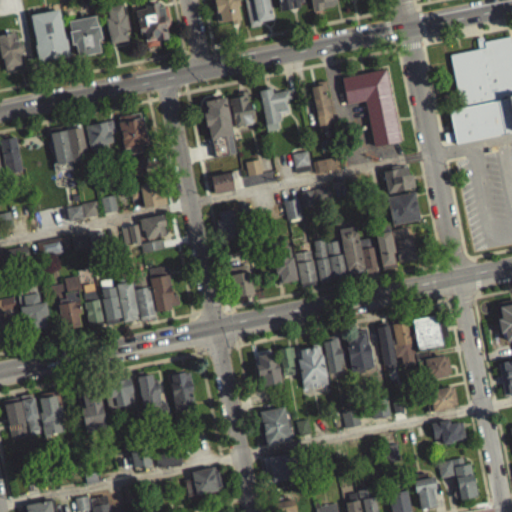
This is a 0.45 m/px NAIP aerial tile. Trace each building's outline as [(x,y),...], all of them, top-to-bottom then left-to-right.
[(136,7),(140,31),(144,30),(147,45),(160,42),(159,37),(169,35),(167,24),(170,19),(169,13),(165,10),(164,3),(160,4),(159,0),(152,0),(145,1),(145,5),(136,7)] [(214,0),(218,21),(232,19),(233,22),(239,22),(237,4),(239,4),(238,0),(214,0)] [(244,0),(250,26),(260,24),(259,20),(272,17),(268,0),(244,0)] [(297,0),(299,4),(281,9),(278,0),(297,0)] [(314,10),(311,0),(326,0),(321,1),(322,8),(314,10)] [(107,4),(109,14),(106,15),(111,40),(129,37),(127,26),(130,26),(127,10),(124,11),(122,1),(107,4)] [(31,12),(37,41),(35,42),(39,59),(70,53),(67,35),(65,36),(59,6),(31,12)] [(69,18),(71,28),(70,28),(73,41),(76,40),(79,53),(101,48),(98,36),(102,35),(99,22),(98,22),(96,12),(69,18)] [(22,50),(23,46),(22,41),(19,38),(17,39),(15,29),(0,32),(0,48),(1,54),(3,54),(5,64),(6,64),(7,68),(13,67),(12,66),(20,64),(19,61),(22,60),(20,50),(22,50)] [(511,136),(452,149),(451,146),(443,148),(441,139),(450,137),(445,116),(455,114),(451,92),(453,92),(446,60),(475,54),(473,43),(480,42),(481,47),(506,42),(511,66),(511,136)] [(341,76),(346,102),(364,99),(373,143),(399,139),(385,67),(341,76)] [(310,85),(317,84),(316,81),(325,79),(328,88),(325,89),(334,121),(329,122),(330,125),(322,127),(322,124),(319,124),(310,85)] [(258,89),(265,123),(267,122),(268,130),(278,127),(276,120),(280,120),(278,110),(288,108),(285,98),(291,97),(288,86),(277,89),(278,90),(272,91),(271,86),(258,89)] [(237,91),(237,95),(228,97),(229,101),(228,101),(229,106),(230,106),(232,112),(234,115),(235,124),(252,121),(251,116),(252,115),(253,115),(250,100),(248,99),(246,90),(237,91)] [(204,100),(207,111),(202,112),(206,124),(207,124),(210,136),(231,133),(224,96),(204,100)] [(117,121),(123,148),(130,146),(131,152),(143,150),(141,144),(148,143),(142,116),(141,116),(140,111),(121,115),(121,120),(117,121)] [(85,121),(85,124),(84,124),(89,147),(92,147),(93,154),(109,151),(107,142),(112,141),(110,132),(115,131),(113,119),(106,121),(106,120),(92,123),(91,120),(85,121)] [(49,127),(56,162),(72,159),(79,160),(84,158),(82,148),(86,147),(81,125),(66,128),(65,124),(49,127)] [(0,135),(0,145),(6,172),(21,168),(16,135),(7,137),(7,134),(0,135)] [(292,153),(296,171),(311,168),(307,149),(292,153)] [(206,161),(210,175),(236,169),(235,167),(240,165),(236,151),(223,154),(223,158),(206,161)] [(312,160),(314,171),(339,166),(336,155),(312,160)] [(244,160),(248,174),(262,171),(259,158),(244,160)] [(293,179),(309,176),(305,158),(290,161),(293,179)] [(383,170),(385,180),(380,181),(382,191),(409,187),(409,186),(415,185),(412,172),(407,172),(406,163),(390,166),(390,168),(383,170)] [(144,180),(140,164),(126,167),(130,183),(144,180)] [(310,168),(312,180),(337,175),(335,164),(310,168)] [(260,181),(258,167),(244,168),(245,182),(260,181)] [(210,175),(214,191),(233,187),(230,171),(210,175)] [(208,183),(211,200),(232,196),(228,179),(208,183)] [(138,183),(138,185),(128,187),(131,197),(141,195),(143,206),(165,202),(163,191),(156,193),(153,180),(138,183)] [(330,198),(327,185),(314,188),(317,201),(330,198)] [(299,191),(302,207),(316,204),(313,188),(299,191)] [(413,189),(419,217),(392,223),(386,195),(413,189)] [(100,196),(104,211),(118,208),(115,193),(100,196)] [(283,199),(287,218),(302,216),(298,196),(283,199)] [(81,201),(84,215),(99,212),(96,198),(81,201)] [(98,204),(102,220),(115,217),(112,201),(98,204)] [(239,202),(241,212),(248,211),(247,201),(239,202)] [(66,206),(68,219),(83,217),(81,203),(66,206)] [(300,225),(297,206),(282,207),(284,227),(300,225)] [(96,221),(94,208),(80,210),(82,223),(96,221)] [(216,218),(217,229),(224,228),(226,237),(236,235),(231,208),(218,210),(219,218),(216,218)] [(0,211),(10,209),(13,223),(0,226),(0,211)] [(81,226),(79,212),(65,214),(66,227),(81,226)] [(138,217),(140,229),(143,228),(145,237),(165,233),(163,224),(165,223),(163,212),(138,217)] [(0,219),(0,225),(1,234),(10,232),(8,218),(0,219)] [(338,228),(347,270),(364,266),(355,224),(338,228)] [(388,224),(397,258),(395,258),(396,264),(382,268),(373,228),(388,224)] [(391,228),(399,260),(416,256),(411,236),(409,236),(406,225),(391,228)] [(71,235),(73,249),(89,246),(86,232),(71,235)] [(36,240),(39,256),(64,251),(63,250),(70,249),(67,235),(61,236),(60,235),(36,240)] [(123,239),(127,256),(140,253),(137,236),(123,239)] [(359,238),(365,267),(366,267),(367,271),(372,269),(373,272),(377,271),(376,265),(376,260),(371,236),(359,238)] [(140,242),(142,251),(163,246),(162,237),(140,242)] [(313,239),(315,250),(313,251),(318,278),(331,275),(323,237),(313,239)] [(325,241),(332,276),(347,272),(340,238),(325,241)] [(69,244),(72,258),(85,255),(82,241),(69,244)] [(26,244),(4,248),(8,262),(29,258),(26,244)] [(297,278),(281,281),(278,271),(275,271),(270,249),(289,244),(297,278)] [(60,260),(58,245),(34,248),(36,263),(60,260)] [(140,259),(162,255),(160,246),(138,250),(140,259)] [(310,249),(311,259),(313,259),(317,281),(300,286),(295,262),(297,262),(295,252),(310,249)] [(27,269),(25,253),(4,256),(6,272),(27,269)] [(229,266),(235,294),(244,292),(245,295),(252,293),(252,291),(253,291),(252,287),(249,274),(251,274),(249,267),(246,263),(229,266)] [(156,309),(149,276),(159,274),(159,265),(167,265),(167,273),(171,292),(177,291),(179,302),(170,304),(169,307),(156,309)] [(50,285),(58,295),(59,302),(57,302),(63,328),(80,324),(77,312),(81,311),(78,298),(79,288),(81,288),(78,274),(63,277),(64,282),(50,285)] [(252,300),(246,277),(228,282),(233,304),(252,300)] [(106,323),(121,319),(114,285),(101,288),(102,296),(101,297),(106,323)] [(123,320),(138,317),(131,286),(116,289),(123,320)] [(141,319),(155,316),(154,312),(155,312),(149,286),(134,289),(139,315),(140,315),(141,319)] [(82,291),(84,301),(83,301),(88,322),(89,322),(90,325),(103,323),(97,293),(96,293),(95,289),(82,291)] [(38,291),(23,294),(25,304),(19,305),(22,319),(26,318),(28,329),(46,325),(43,315),(48,314),(45,300),(40,301),(38,291)] [(0,297),(0,309),(10,308),(15,307),(13,295),(0,297)] [(495,323),(493,313),(494,310),(494,308),(509,305),(511,304),(511,345),(502,347),(500,339),(496,340),(493,324),(495,323)] [(0,309),(0,340),(16,337),(10,308),(0,309)] [(409,326),(414,357),(439,353),(434,322),(409,326)] [(389,331),(395,363),(399,363),(400,372),(413,370),(406,328),(389,331)] [(395,372),(386,332),(373,334),(382,375),(395,372)] [(371,374),(364,337),(342,341),(349,378),(371,374)] [(342,378),(337,342),(320,344),(325,380),(342,378)] [(300,396),(325,392),(318,352),(293,356),(300,396)] [(291,382),(290,354),(277,355),(279,383),(291,382)] [(277,391),(274,360),(254,361),(257,392),(277,391)] [(425,387),(449,382),(445,361),(421,366),(425,387)] [(511,400),(505,402),(505,400),(502,401),(498,385),(495,369),(499,368),(498,367),(509,365),(511,363),(511,362),(511,400)] [(166,382),(173,419),(194,415),(187,378),(166,382)] [(134,384),(143,424),(166,419),(164,409),(160,410),(153,379),(134,384)] [(107,416),(133,409),(127,385),(101,391),(107,416)] [(428,417),(455,415),(453,394),(427,396),(428,417)] [(82,415),(77,415),(79,431),(101,429),(97,396),(80,398),(82,415)] [(56,398),(36,400),(41,445),(60,443),(56,398)] [(8,446),(26,443),(26,442),(37,440),(32,405),(2,410),(8,446)] [(283,413),(257,418),(263,452),(289,447),(283,413)] [(359,432),(356,415),(339,418),(342,435),(359,432)] [(296,441),(308,439),(306,426),(293,428),(296,441)] [(428,430),(432,446),(438,444),(440,450),(464,446),(460,428),(448,430),(447,426),(428,430)] [(127,453),(130,474),(148,472),(146,451),(127,453)] [(176,455),(155,454),(154,471),(176,472),(176,455)] [(265,489),(289,486),(286,462),(263,465),(265,489)] [(453,470),(459,496),(474,494),(468,467),(453,470)] [(183,488),(185,503),(219,497),(215,474),(188,478),(189,486),(183,488)] [(411,487),(416,511),(435,511),(430,484),(411,487)] [(359,497),(360,511),(375,511),(374,503),(365,504),(364,496),(359,497)] [(387,511),(407,511),(406,498),(386,500),(387,511)] [(343,511),(357,511),(356,499),(342,501),(343,511)] [(106,511),(104,502),(86,506),(87,511),(106,511)] [(72,505),(73,511),(87,511),(86,503),(72,505)]
